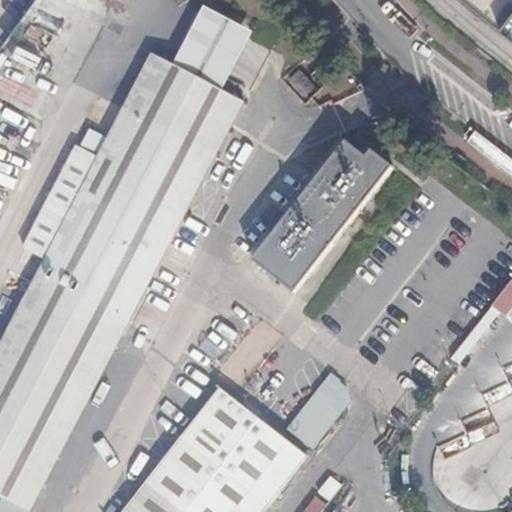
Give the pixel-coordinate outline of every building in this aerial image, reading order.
[(0,348),(0,493),(29,508),(242,99),(153,52),(96,161),(74,150),(45,206),(68,218),(0,348)] [(289,79),(304,94),(312,85),(298,70),(289,79)] [(254,264),(281,286),(293,296),(295,297),(394,174),(373,156),(368,163),(348,147),(320,182),(301,205),(293,215),(289,220),(282,220),(273,231),(275,238),(254,264)] [(511,285),(495,307),(508,318),(511,313),(511,285)] [(293,296),(281,286),(278,291),(289,301),(293,296)] [(264,511),(310,453),(224,386),(125,511),(264,511)] [(286,431),(310,450),(340,411),(316,393),(286,431)]
